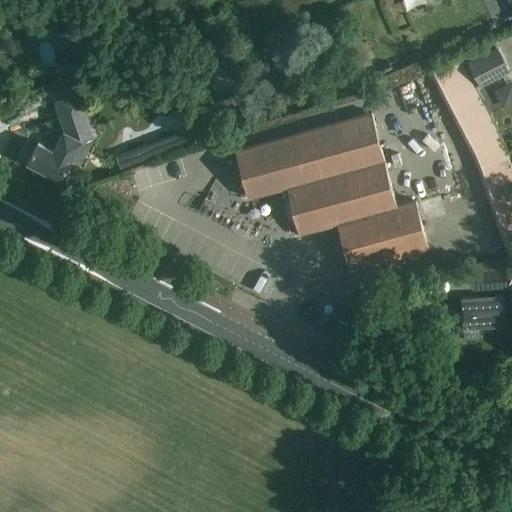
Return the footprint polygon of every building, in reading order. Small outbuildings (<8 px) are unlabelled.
[(35,18),(35,7),(10,8),(11,18),(35,18)] [(486,41),(456,55),(474,88),(480,84),(480,85),(509,70),(498,48),(491,52),(486,41)] [(446,66),(424,71),(432,102),(453,97),(446,66)] [(38,142),(36,145),(27,163),(61,180),(80,143),(93,139),(94,138),(80,93),(55,101),(64,131),(54,150),(38,142)] [(396,205),(372,113),(235,150),(248,198),(287,187),(290,201),(285,203),(290,220),(295,218),(299,234),(337,223),(350,270),(428,248),(416,200),(396,205)] [(506,270),(473,272),(474,288),(506,287),(506,270)] [(481,295),(461,296),(461,297),(462,317),(462,328),(506,327),(505,294),(492,294),(492,297),(481,297),(481,295)]
